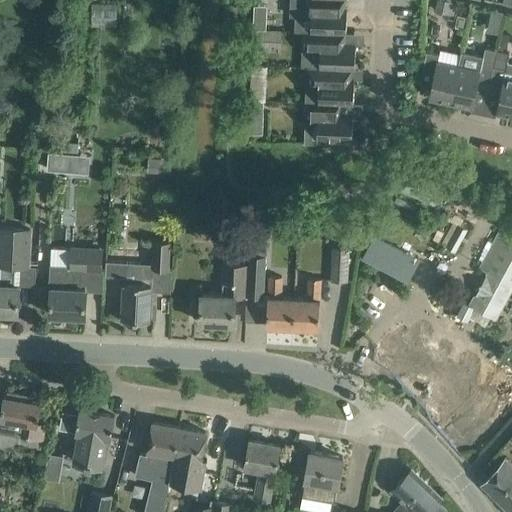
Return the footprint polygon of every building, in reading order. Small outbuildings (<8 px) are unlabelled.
[(295,15),(294,30),(302,30),(311,31),(313,31),(313,30),(343,31),(343,32),(346,32),(347,7),(345,7),(345,0),(303,0),(303,15),(295,15)] [(450,1),(450,0),(436,0),(434,10),(454,14),(456,2),(450,1)] [(117,23),(118,5),(92,4),(92,23),(117,23)] [(484,6),(474,4),(471,15),(478,17),(483,13),(484,6)] [(254,6),(253,29),(266,29),(266,6),(254,6)] [(492,8),(489,19),(501,21),(503,10),(492,8)] [(253,29),(253,50),(271,50),(271,45),(281,46),(281,29),(266,29),(253,29)] [(302,30),(301,51),(312,51),(320,51),(319,66),(341,67),(352,67),(355,68),(356,43),(342,43),(343,32),(343,31),(313,30),(313,31),(311,31),(302,30)] [(458,65),(451,101),(472,106),(476,90),(488,92),(494,65),(493,65),(497,49),(485,47),(483,55),(461,50),(458,65)] [(494,65),(488,92),(499,95),(496,111),(511,114),(511,62),(507,61),(509,52),(502,50),(498,49),(497,49),(493,65),(494,65)] [(428,96),(451,101),(458,65),(437,60),(439,53),(426,50),(419,82),(431,84),(428,96)] [(264,82),(264,64),(253,64),(252,82),(264,82)] [(307,86),(306,101),(318,102),(318,101),(340,102),(353,103),(354,78),(352,78),(352,67),(341,67),(319,66),(307,66),(307,86)] [(251,99),(251,117),(263,118),(264,100),(251,99)] [(306,101),(305,142),(317,143),(317,137),(320,137),(332,138),(352,138),(353,114),(339,113),(340,102),(318,101),(318,102),(306,101)] [(48,152),(47,170),(53,171),(67,172),(69,154),(55,153),(48,152)] [(165,171),(165,158),(148,158),(148,171),(165,171)] [(444,181),(406,164),(396,187),(433,204),(444,181)] [(474,295),(473,294),(469,303),(464,300),(456,314),(468,320),(475,307),(490,316),(496,319),(511,289),(511,225),(503,221),(478,267),(487,272),(474,295)] [(195,222),(194,237),(205,238),(209,234),(210,223),(195,222)] [(0,310),(18,312),(19,292),(19,284),(15,283),(16,264),(28,264),(30,227),(0,225),(0,265),(0,266),(0,272),(0,310)] [(365,232),(363,256),(411,261),(413,237),(365,232)] [(249,239),(248,263),(247,295),(264,296),(266,240),(249,239)] [(153,266),(169,266),(171,243),(154,242),(153,266)] [(49,285),(51,286),(50,313),(85,315),(86,287),(81,287),(82,268),(101,268),(102,246),(51,244),(49,285)] [(347,279),(348,247),(333,247),(331,278),(347,279)] [(235,295),(246,295),(247,295),(248,263),(223,262),(222,293),(201,292),(200,321),(234,322),(235,295)] [(123,297),(122,317),(150,318),(151,298),(152,277),(124,275),(124,281),(123,297)] [(293,325),(294,296),(281,295),(282,276),(270,275),(268,295),(266,324),(293,325)] [(319,327),(320,307),(320,298),(321,278),(309,277),(307,297),(294,296),(293,325),(319,327)] [(439,328),(428,339),(407,318),(375,350),(408,384),(451,341),(439,328)] [(453,365),(464,354),(451,341),(408,384),(420,397),(423,394),(446,417),(476,388),(453,365)] [(0,429),(20,433),(34,436),(39,437),(44,438),(44,436),(47,423),(37,421),(41,401),(19,397),(20,392),(8,390),(7,395),(4,395),(0,416),(0,429)] [(76,430),(70,461),(103,467),(109,436),(111,437),(115,414),(79,408),(75,430),(76,430)] [(140,451),(135,473),(153,478),(144,511),(161,511),(172,467),(179,426),(153,421),(147,453),(140,451)] [(206,431),(179,426),(172,467),(170,480),(202,486),(207,459),(201,458),(206,431)] [(276,471),(277,464),(281,444),(249,438),(244,465),(259,468),(254,497),(270,500),(275,471),(276,471)] [(302,495),(315,497),(334,501),(343,455),(310,449),(305,478),(302,495)] [(33,451),(31,465),(44,468),(47,453),(33,451)] [(507,508),(505,510),(507,511),(511,511),(511,464),(505,458),(482,483),(507,508)] [(447,511),(447,507),(439,499),(441,496),(411,467),(392,488),(404,500),(392,511),(447,511)] [(119,474),(113,498),(114,499),(111,509),(109,509),(108,511),(126,511),(135,478),(119,474)] [(107,511),(111,494),(89,490),(84,511),(107,511)] [(210,511),(229,511),(231,503),(214,499),(210,511)]
